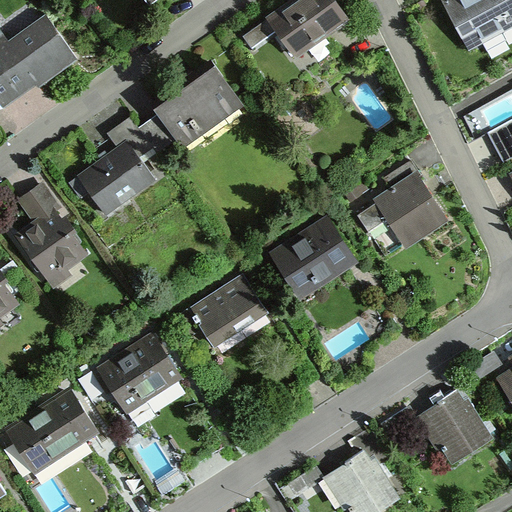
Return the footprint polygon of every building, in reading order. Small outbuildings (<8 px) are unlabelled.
[(161,0),(141,0),(149,10),(161,0)] [(343,24),(326,0),(298,0),(240,42),(248,54),(274,36),(292,60),(343,24)] [(511,29),(511,5),(509,0),(448,0),(441,4),(469,55),(473,53),(475,57),(484,52),(491,64),(509,54),(499,36),(511,29)] [(44,18),(7,44),(0,34),(0,109),(73,60),(44,18)] [(241,108),(210,68),(153,112),(156,116),(137,131),(148,146),(157,158),(175,144),(183,154),(241,108)] [(137,131),(128,120),(108,135),(118,149),(67,185),(79,201),(86,196),(101,217),(151,182),(133,157),(148,146),(137,131)] [(511,139),(511,125),(493,136),(498,147),(511,139)] [(511,153),(511,139),(498,147),(504,157),(511,153)] [(393,193),(353,219),(381,263),(444,222),(416,178),(418,176),(409,162),(384,179),(393,193)] [(61,214),(40,185),(16,202),(31,223),(15,234),(54,287),(66,279),(62,274),(85,257),(56,217),(61,214)] [(353,264),(324,221),(269,257),(298,300),(353,264)] [(267,316),(241,276),(175,319),(189,340),(202,331),(214,350),(267,316)] [(0,320),(18,307),(0,281),(0,320)] [(179,384),(150,342),(95,379),(130,430),(150,416),(144,408),(179,384)] [(511,355),(488,371),(511,406),(511,355)] [(456,391),(415,418),(448,466),(489,439),(456,391)] [(93,438),(66,397),(7,436),(33,477),(93,438)] [(362,453),(323,480),(344,511),(380,511),(395,502),(362,453)]
